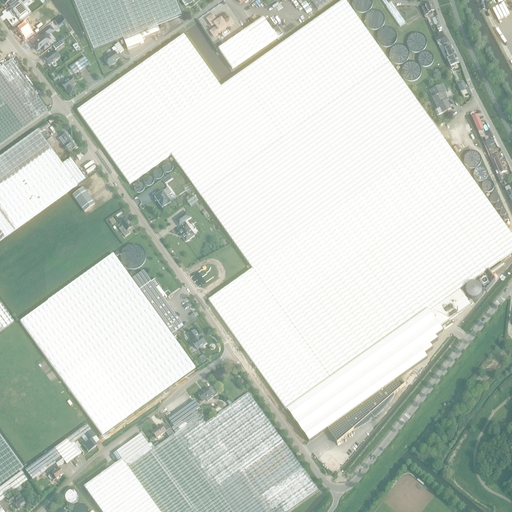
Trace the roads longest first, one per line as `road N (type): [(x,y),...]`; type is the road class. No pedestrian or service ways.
road 1 (tertiary): [(63,108),(231,350)]
road 2 (tertiary): [(338,489),(511,286)]
road 3 (unclassified): [(37,511),(231,350)]
road 4 (unclassified): [(218,0),(63,108)]
road 5 (unclassified): [(434,0),(511,165)]
road 6 (tertiary): [(231,350),(326,484),(338,489)]
